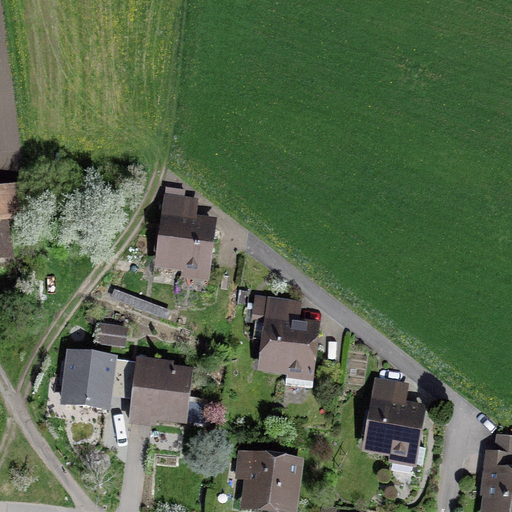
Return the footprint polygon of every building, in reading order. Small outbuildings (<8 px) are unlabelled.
[(22,191),(0,194),(0,266),(5,266),(0,238),(0,227),(27,223),(22,191)] [(194,206),(157,202),(148,276),(199,283),(206,228),(192,227),(194,206)] [(19,276),(20,286),(30,285),(30,275),(19,276)] [(256,306),(246,381),(304,389),(312,334),(294,332),(297,312),(256,306)] [(120,332),(92,330),(91,351),(119,353),(120,332)] [(185,373),(130,366),(123,428),(178,434),(185,373)] [(402,389),(367,385),(358,461),(412,468),(419,417),(399,415),(402,389)] [(511,444),(489,443),(486,477),(511,479),(511,444)] [(296,511),(300,468),(240,462),(234,511),(296,511)] [(511,511),(511,479),(486,477),(478,476),(474,511),(511,511)]
